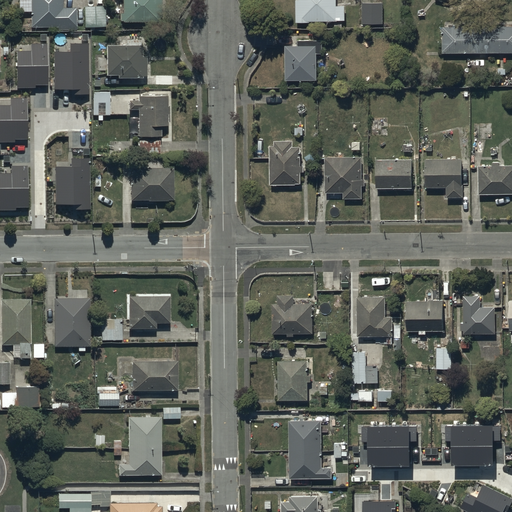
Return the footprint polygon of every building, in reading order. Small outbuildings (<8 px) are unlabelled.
[(19,0),(19,12),(31,12),(31,27),(57,27),(57,30),(76,30),(76,8),(63,8),(63,0),(19,0)] [(161,0),(122,0),(123,13),(119,13),(119,20),(123,20),(123,21),(161,21),(161,0)] [(335,0),(295,0),(295,21),(344,21),(344,5),(335,5),(335,0)] [(383,3),(362,3),(362,23),(382,23),(383,3)] [(105,6),(84,7),(84,27),(106,26),(105,6)] [(511,26),(441,26),(441,53),(511,52),(511,26)] [(297,39),(297,44),(285,44),(285,78),(316,78),(316,62),(324,62),(324,52),(322,52),(322,39),(297,39)] [(88,91),(86,40),(69,41),(69,47),(51,47),(53,87),(70,86),(70,92),(88,91)] [(31,47),(15,47),(16,86),(35,85),(35,82),(47,82),(46,41),(31,42),(31,47)] [(143,46),(107,46),(107,75),(117,75),(117,78),(143,78),(143,76),(147,76),(147,55),(143,55),(143,46)] [(109,92),(93,92),(93,115),(109,115),(109,92)] [(11,102),(0,102),(0,140),(14,140),(14,137),(27,137),(26,96),(11,96),(11,102)] [(168,96),(139,97),(139,101),(129,101),(129,109),(139,109),(139,136),(161,136),(161,127),(168,127),(168,96)] [(160,140),(139,140),(139,153),(160,153),(160,140)] [(304,171),(304,160),(298,160),(298,146),(292,146),(292,140),(274,140),(274,145),(269,145),(269,185),(298,185),(299,171),(304,171)] [(71,207),(90,206),(89,156),(71,156),(71,162),(54,162),(55,201),(71,201),(71,207)] [(362,157),(325,156),(324,192),(342,192),(342,198),(361,198),(362,157)] [(462,159),(425,159),(425,186),(446,186),(446,198),(462,198),(462,159)] [(376,160),(376,188),(411,188),(411,160),(376,160)] [(478,165),(478,194),(511,194),(511,165),(499,166),(499,161),(491,161),(491,165),(478,165)] [(11,169),(0,169),(0,207),(15,208),(15,204),(27,204),(26,164),(11,164),(11,169)] [(130,168),(130,200),(175,199),(174,168),(130,168)] [(278,304),(271,304),(272,333),(286,333),(286,336),(293,336),(293,333),(312,333),(312,303),(293,304),(293,294),(277,294),(278,304)] [(480,295),(462,295),(462,333),(494,333),(493,306),(480,307),(480,295)] [(384,296),(356,297),(356,336),(391,335),(391,316),(384,316),(384,296)] [(55,347),(90,346),(90,298),(55,299),(55,347)] [(442,299),(405,300),(406,331),(443,330),(442,299)] [(169,302),(129,302),(129,337),(156,337),(155,332),(169,332),(169,302)] [(30,305),(0,305),(1,350),(30,350),(30,305)] [(122,327),(101,327),(101,347),(122,347),(122,327)] [(44,344),(33,344),(33,357),(44,357),(44,344)] [(451,346),(435,346),(436,368),(452,368),(451,346)] [(352,351),(352,383),(378,383),(378,365),(366,365),(366,351),(352,351)] [(310,374),(307,374),(307,360),(277,360),(278,400),(308,399),(307,381),(310,381),(310,374)] [(0,382),(8,382),(8,361),(0,361),(0,382)] [(132,398),(176,397),(175,368),(132,368),(132,398)] [(38,385),(15,385),(16,406),(39,405),(38,385)] [(379,390),(377,390),(377,400),(391,400),(391,390),(384,390),(384,388),(379,388),(379,390)] [(359,391),(359,401),(372,401),(372,391),(359,391)] [(100,405),(119,405),(119,392),(99,393),(100,405)] [(163,425),(178,425),(178,415),(162,415),(163,425)] [(321,420),(288,420),(289,478),(330,477),(330,467),(321,467),(321,420)] [(411,422),(368,422),(369,462),(411,461),(411,422)] [(494,422),(452,422),(453,461),(495,461),(494,422)] [(128,478),(160,477),(159,423),(128,423),(128,478)] [(511,500),(511,495),(484,482),(478,496),(468,491),(461,506),(473,511),(501,511),(507,502),(510,504),(511,500)] [(68,511),(90,511),(90,492),(58,493),(58,507),(69,507),(68,511)] [(317,497),(288,497),(288,501),(280,501),(280,511),(320,511),(321,509),(317,509),(317,497)] [(396,499),(363,500),(363,511),(392,511),(393,506),(397,506),(396,499)]
